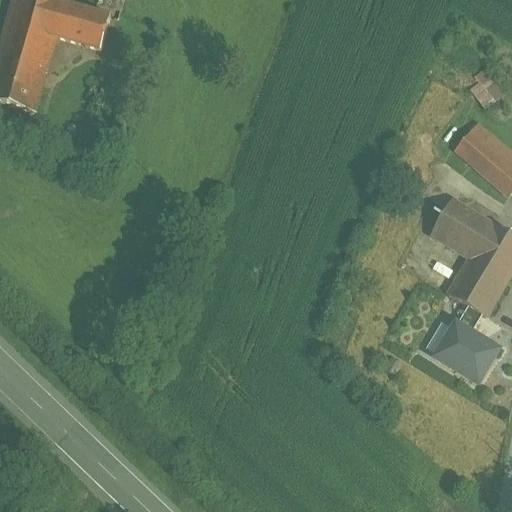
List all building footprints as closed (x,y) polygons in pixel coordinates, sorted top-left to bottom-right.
[(67,7),(42,0),(15,0),(9,26),(57,40),(67,7)] [(125,0),(100,0),(99,6),(122,12),(125,0)] [(112,20),(67,7),(57,40),(102,53),(112,20)] [(57,40),(9,26),(0,56),(0,105),(36,116),(57,40)] [(511,196),(511,169),(472,135),(457,153),(510,199),(511,196)] [(389,173),(381,196),(391,199),(398,176),(389,173)] [(511,277),(511,237),(494,226),(494,227),(453,203),(432,238),(472,262),(450,298),(469,310),(484,319),(486,320),(511,277)] [(484,319),(469,310),(458,329),(457,328),(447,346),(450,348),(441,363),(479,386),(498,353),(472,338),(484,319)]
